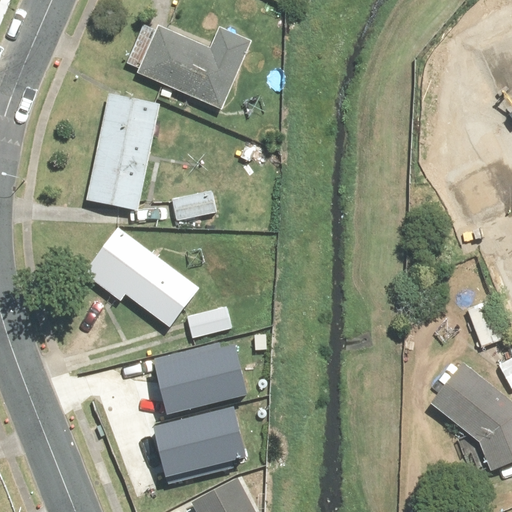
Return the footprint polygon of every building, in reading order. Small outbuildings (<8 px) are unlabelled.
[(148,17),(126,66),(225,110),(258,39),(223,23),(212,46),(148,17)] [(110,91),(90,200),(144,210),(164,100),(110,91)] [(222,192),(176,199),(180,223),(226,217),(222,192)] [(125,223),(88,271),(128,302),(134,294),(177,326),(207,286),(125,223)] [(510,338),(497,301),(473,310),(486,347),(510,338)] [(193,316),(197,339),(239,331),(235,309),(193,316)] [(484,345),(470,310),(445,320),(459,355),(484,345)] [(238,340),(158,362),(171,411),(251,389),(238,340)] [(433,406),(486,441),(497,472),(511,466),(511,393),(464,361),(433,406)] [(236,403),(156,425),(170,474),(250,452),(236,403)] [(261,511),(262,499),(244,468),(193,497),(201,511),(261,511)]
